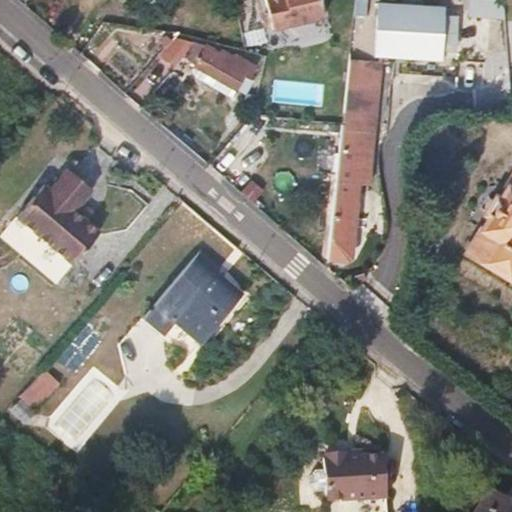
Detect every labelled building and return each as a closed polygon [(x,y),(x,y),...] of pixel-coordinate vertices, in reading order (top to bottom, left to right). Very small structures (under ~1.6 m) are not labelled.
[(327,19),(322,0),(272,0),(278,30),(327,19)] [(504,19),(505,0),(469,0),(469,17),(504,19)] [(432,33),(433,15),(363,10),(362,29),(432,33)] [(448,54),(457,54),(458,12),(450,12),(448,54)] [(263,28),(243,31),(245,46),(265,43),(263,28)] [(431,62),(432,33),(362,29),(361,56),(381,58),(431,62)] [(251,65),(222,46),(173,34),(159,60),(173,67),(182,53),(235,92),(247,78),(243,75),(251,65)] [(376,128),(381,58),(361,56),(352,56),(347,124),(376,128)] [(255,119),(238,139),(249,147),(265,128),(255,119)] [(373,178),(376,128),(347,124),(337,252),(359,254),(362,183),(373,178)] [(95,220),(82,209),(100,188),(73,165),(48,193),(42,188),(18,216),(76,268),(101,239),(89,229),(95,220)] [(511,273),(511,174),(507,183),(511,193),(501,196),(495,193),(486,210),(492,214),(491,226),(479,230),(469,246),(511,273)] [(257,202),(266,189),(252,179),(242,192),(257,202)] [(204,353),(248,301),(219,280),(227,272),(202,251),(143,324),(166,344),(175,335),(170,331),(175,325),(204,353)] [(45,369),(10,411),(27,425),(62,383),(45,369)] [(384,511),(383,457),(363,458),(362,453),(323,454),(323,469),(315,470),(307,476),(308,488),(315,493),(324,492),(324,511),(384,511)] [(511,511),(511,507),(488,492),(475,511),(511,511)]
